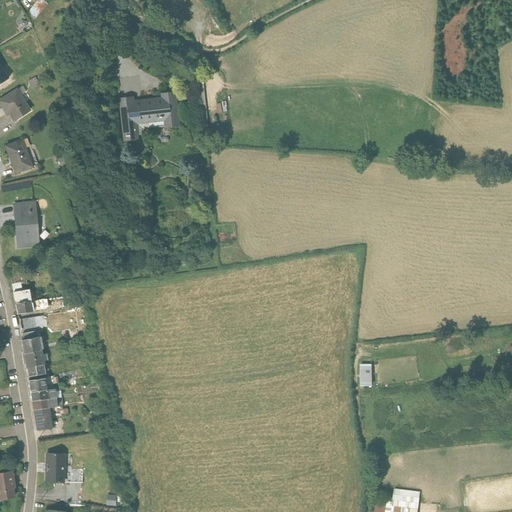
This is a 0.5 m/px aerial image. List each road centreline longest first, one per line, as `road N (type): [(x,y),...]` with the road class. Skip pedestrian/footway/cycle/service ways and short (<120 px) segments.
road 1 (residential): [(32,511),(36,447),(0,256)]
road 2 (track): [(118,6),(205,52),(306,0)]
road 3 (track): [(362,511),(351,366)]
